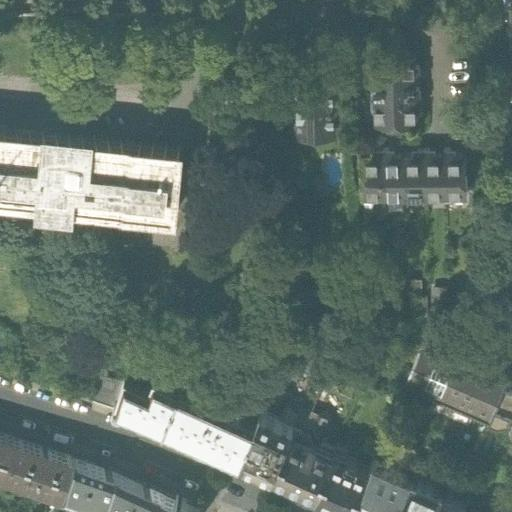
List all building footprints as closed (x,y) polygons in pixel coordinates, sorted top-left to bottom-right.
[(474,9),(451,10),(451,22),(474,21),(474,9)] [(300,19),(281,20),(282,36),(300,35),(300,19)] [(416,39),(377,40),(377,49),(373,50),(374,61),(421,59),(421,54),(417,54),(416,39)] [(421,59),(374,61),(374,62),(378,62),(378,70),(374,70),(374,82),(422,80),(422,74),(418,74),(417,60),(421,60),(421,59)] [(335,71),(313,72),(313,76),(298,77),(300,119),(336,118),(335,71)] [(422,80),(374,82),(375,94),(379,94),(379,103),(419,101),(418,86),(422,86),(422,80)] [(477,90),(454,91),(455,103),(478,102),(477,90)] [(59,120),(0,114),(0,180),(177,197),(179,171),(183,132),(59,120)] [(468,132),(453,132),(453,128),(447,129),(447,133),(448,176),(460,176),(460,172),(469,172),(468,132)] [(421,134),(406,134),(407,174),(416,174),(416,178),(428,177),(426,129),(420,130),(421,134)] [(447,133),(432,133),(432,129),(426,129),(428,177),(440,177),(440,173),(448,173),(448,176),(447,133)] [(380,135),(364,136),(366,176),(375,175),(375,179),(387,179),(385,131),(379,131),(380,135)] [(406,134),(391,135),(391,131),(385,131),(387,179),(399,178),(399,175),(407,174),(406,134)] [(348,134),(335,134),(336,144),(348,143),(348,134)] [(486,177),(473,178),(474,194),(486,194),(486,177)] [(407,265),(389,266),(390,283),(408,282),(407,265)] [(452,269),(433,269),(434,291),(453,291),(452,269)] [(442,344),(424,336),(422,341),(440,349),(442,344)] [(440,349),(422,341),(404,384),(496,423),(511,421),(511,392),(503,389),(509,376),(506,375),(440,349)] [(305,352),(288,346),(261,409),(292,422),(306,389),(309,382),(321,354),(307,348),(305,352)] [(124,377),(104,371),(98,376),(90,400),(114,408),(124,377)] [(154,377),(150,387),(124,376),(124,377),(114,408),(132,414),(162,426),(179,388),(154,377)] [(320,387),(309,382),(306,389),(317,394),(320,387)] [(256,418),(180,386),(179,388),(162,426),(239,459),(256,418)] [(317,394),(306,389),(300,404),(311,409),(317,394)] [(292,422),(271,472),(315,491),(332,453),(315,446),(324,425),(327,424),(330,417),(328,413),(322,410),(318,412),(311,409),(300,404),(292,422)] [(292,422),(261,409),(256,418),(239,459),(271,472),(292,422)] [(71,457),(0,434),(0,474),(59,494),(71,457)] [(358,461),(344,455),(343,458),(332,453),(315,491),(352,507),(368,468),(357,463),(358,461)] [(112,471),(71,457),(59,494),(98,507),(112,471)] [(393,511),(409,475),(372,459),(368,468),(352,507),(365,511),(393,511)] [(170,511),(177,498),(112,471),(98,507),(110,511),(170,511)] [(409,475),(393,511),(431,511),(440,493),(442,489),(409,475)] [(440,493),(431,511),(461,511),(465,504),(440,493)] [(197,511),(200,508),(177,498),(170,511),(197,511)]
